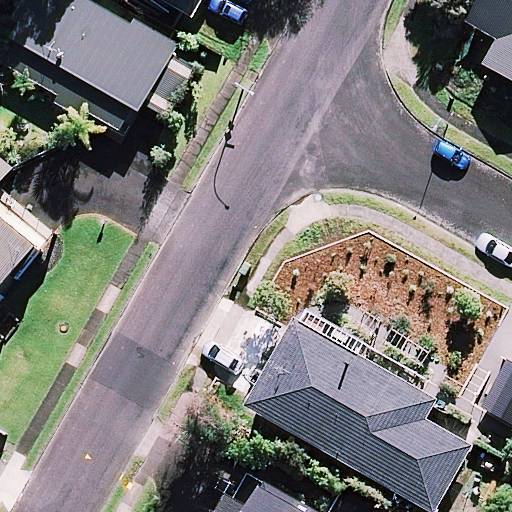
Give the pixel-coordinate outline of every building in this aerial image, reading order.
[(136,115),(145,120),(149,112),(172,124),(197,74),(175,62),(181,50),(86,0),(38,0),(3,67),(127,132),(136,115)] [(208,2),(205,0),(136,0),(165,16),(169,7),(193,20),(197,22),(208,2)] [(511,0),(484,0),(469,27),(499,45),(485,70),(511,85),(511,0)] [(0,195),(17,174),(0,160),(0,306),(42,253),(0,219),(0,195)] [(440,402),(298,322),(248,412),(426,511),(437,511),(474,448),(428,422),(440,402)] [(251,511),(227,498),(219,511),(315,511),(266,485),(251,511)]
